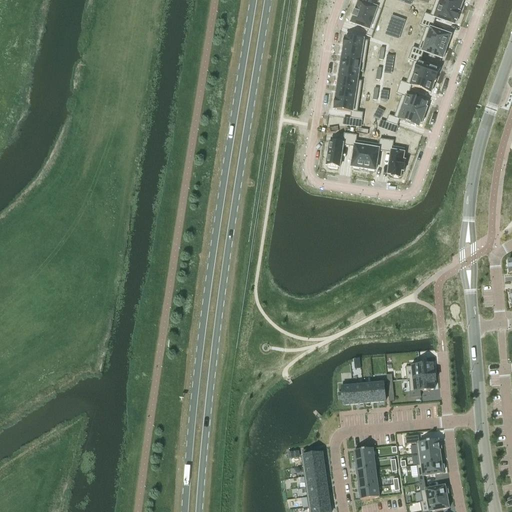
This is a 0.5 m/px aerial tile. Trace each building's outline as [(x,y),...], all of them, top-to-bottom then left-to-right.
[(435,0),(434,5),(459,14),(459,13),(458,13),(460,10),(463,4),(462,3),(462,2),(455,0),(435,0)] [(354,12),(354,13),(377,21),(383,5),(377,3),(375,8),(370,6),(365,4),(358,2),(357,5),(354,12)] [(424,14),(422,20),(433,24),(435,18),(454,25),(456,21),(459,14),(434,5),(430,16),(424,14)] [(353,18),(351,24),(368,30),(366,36),(371,38),(377,21),(354,13),(354,14),(353,17),(353,16),(352,18),(353,18)] [(422,20),(420,26),(425,28),(422,39),(446,48),(448,43),(448,44),(451,38),(450,37),(450,36),(431,30),(433,24),(422,20)] [(345,38),(343,49),(366,52),(368,41),(345,38)] [(412,48),(410,54),(421,58),(423,52),(442,59),(443,58),(445,52),(446,48),(422,39),(418,50),(412,48)] [(343,49),(341,59),(365,62),(366,52),(343,49)] [(410,54),(408,60),(413,62),(409,73),(435,82),(439,70),(419,63),(421,58),(410,54)] [(341,59),(340,69),(363,72),(365,62),(341,59)] [(340,69),(338,79),(362,82),(357,81),(358,72),(363,73),(363,72),(340,69)] [(400,81),(398,88),(409,92),(411,86),(430,93),(432,86),(433,87),(433,86),(433,85),(434,82),(435,82),(409,73),(406,83),(400,81)] [(338,79),(337,89),(360,92),(362,82),(338,79)] [(398,88),(396,94),(401,96),(397,107),(423,116),(426,109),(425,108),(426,104),(407,97),(409,92),(398,88)] [(337,89),(335,99),(358,103),(360,92),(337,89)] [(335,99),(334,109),(351,112),(350,119),(362,121),(363,113),(357,112),(358,103),(335,99)] [(388,115),(386,123),(397,127),(399,120),(418,127),(419,123),(421,123),(423,116),(397,107),(394,117),(388,115)] [(327,150),(326,159),(327,159),(326,166),(328,167),(327,168),(337,170),(338,168),(339,168),(342,146),(348,147),(350,135),(344,134),(343,140),(331,138),(329,150),(327,150)] [(350,135),(348,147),(354,148),(351,168),(352,168),(359,169),(363,169),(367,143),(356,142),(357,136),(350,135)] [(367,143),(363,169),(367,170),(367,171),(374,172),(374,171),(375,171),(378,151),(384,152),(386,140),(379,139),(378,145),(367,143)] [(386,140),(384,152),(391,153),(388,175),(391,175),(391,177),(400,179),(401,171),(404,172),(405,162),(402,161),(404,149),(392,147),(393,141),(386,140)] [(412,367),(405,367),(406,381),(408,380),(433,377),(432,365),(424,366),(424,362),(412,364),(412,367)] [(433,377),(408,380),(410,398),(421,397),(420,391),(434,390),(433,383),(435,383),(434,377),(433,377)] [(383,381),(373,382),(374,403),(385,402),(383,381)] [(373,382),(362,383),(364,404),(374,403),(373,382)] [(362,383),(352,384),(354,405),(364,404),(362,383)] [(352,384),(341,385),(342,393),(343,399),(343,406),(354,405),(352,384)] [(418,436),(406,438),(406,445),(416,444),(417,455),(440,452),(439,451),(440,451),(441,449),(441,445),(439,444),(438,444),(438,441),(419,443),(418,436)] [(373,449),(354,452),(355,462),(374,459),(373,449)] [(440,452),(417,455),(418,465),(418,466),(441,463),(440,452)] [(303,456),(301,457),(302,467),(323,464),(322,454),(308,456),(303,456)] [(374,459),(355,462),(356,471),(375,469),(374,459)] [(418,465),(416,466),(418,477),(419,484),(424,483),(423,477),(442,474),(442,471),(443,471),(444,470),(444,465),(442,464),(441,464),(441,463),(418,466),(418,465)] [(323,464),(302,467),(304,478),(325,475),(323,464)] [(375,469),(356,471),(358,481),(377,479),(375,469)] [(325,475),(304,478),(305,488),(326,485),(325,475)] [(377,479),(358,481),(359,491),(378,488),(377,479)] [(424,483),(419,484),(420,491),(422,502),(447,498),(446,496),(447,496),(448,495),(448,490),(446,489),(445,489),(445,487),(426,490),(424,483)] [(326,485),(305,488),(307,498),(328,495),(326,485)] [(378,488),(359,491),(360,501),(379,498),(378,488)] [(328,495),(307,498),(308,508),(329,505),(328,495)] [(422,502),(420,502),(421,511),(432,511),(449,509),(447,498),(422,502)]
